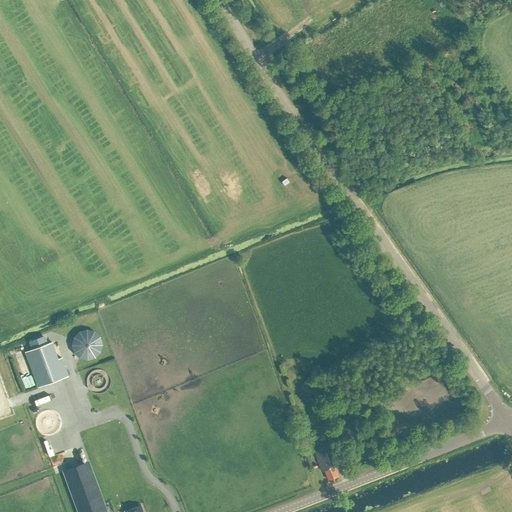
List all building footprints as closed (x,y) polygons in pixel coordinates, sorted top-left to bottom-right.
[(473,85),(483,79),(479,72),(469,78),(473,85)] [(73,335),(81,360),(107,351),(99,326),(73,335)] [(25,352),(38,387),(61,378),(48,343),(25,352)] [(344,444),(359,439),(352,422),(337,427),(344,444)] [(334,466),(341,463),(331,442),(313,450),(322,471),(324,470),(328,479),(338,475),(334,466)] [(107,511),(90,461),(63,470),(77,511),(107,511)]
